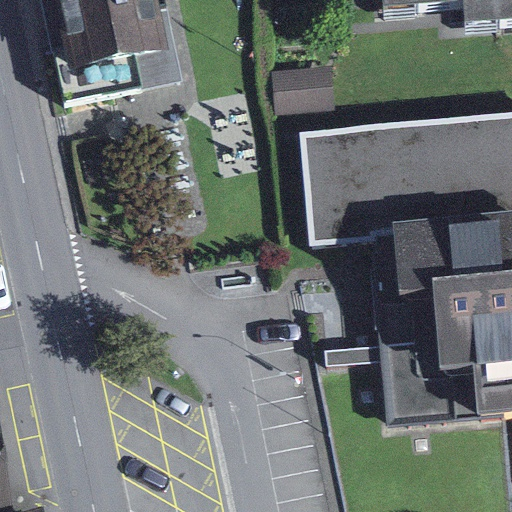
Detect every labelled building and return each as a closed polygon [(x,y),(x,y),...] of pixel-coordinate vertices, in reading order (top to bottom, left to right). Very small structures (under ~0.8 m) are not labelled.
[(80,0),(97,79),(195,58),(182,0),(80,0)] [(511,0),(399,0),(400,8),(469,1),(471,23),(511,18),(511,0)] [(345,45),(299,46),(300,88),(346,87),(345,45)] [(374,248),(379,306),(511,293),(511,124),(301,145),(311,254),(374,248)] [(511,293),(379,306),(383,350),(391,427),(511,415),(511,293)] [(0,509),(29,504),(4,391),(0,391),(0,509)]
